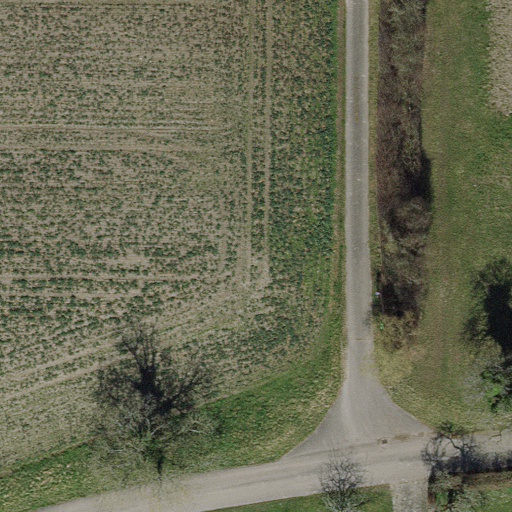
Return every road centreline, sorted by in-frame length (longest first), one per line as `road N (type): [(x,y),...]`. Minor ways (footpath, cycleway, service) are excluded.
road 1 (track): [(364,0),(359,464)]
road 2 (unclassified): [(120,511),(208,484),(511,446)]
